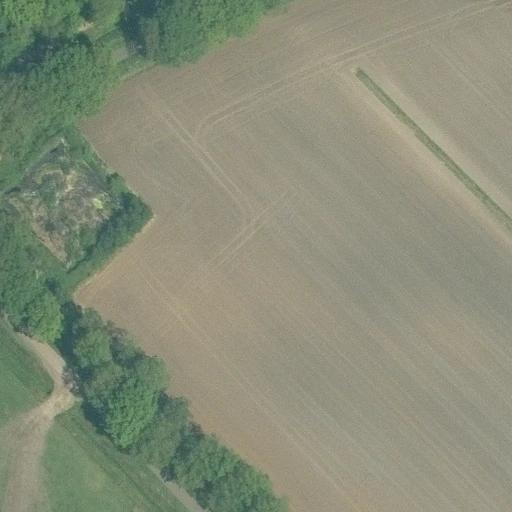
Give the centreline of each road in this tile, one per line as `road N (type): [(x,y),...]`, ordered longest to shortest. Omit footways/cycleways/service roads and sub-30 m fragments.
road 1 (unclassified): [(0,302),(197,511)]
road 2 (unclassified): [(0,118),(233,0)]
